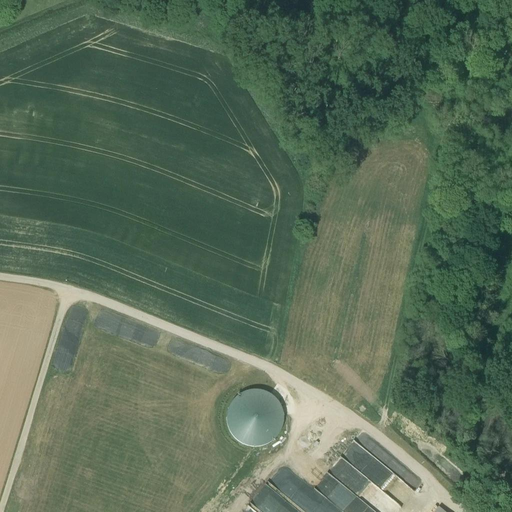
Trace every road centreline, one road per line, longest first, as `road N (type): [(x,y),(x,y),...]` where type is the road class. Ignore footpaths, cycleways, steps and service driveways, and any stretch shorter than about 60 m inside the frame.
road 1 (track): [(68,288),(280,373),(375,432),(462,511)]
road 2 (track): [(0,511),(68,288),(0,277)]
